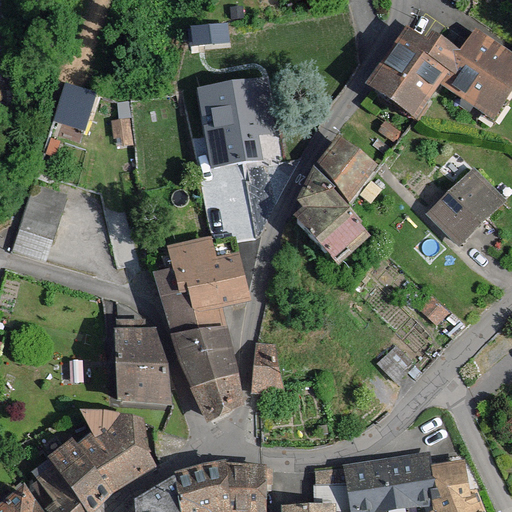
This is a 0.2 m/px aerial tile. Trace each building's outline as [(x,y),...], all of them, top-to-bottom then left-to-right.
[(228,22),(187,27),(189,46),(230,41),(228,22)] [(427,46),(407,32),(365,92),(415,127),(442,89),(494,125),(511,99),(511,54),(478,30),(459,57),(432,38),(427,46)] [(278,133),(269,78),(198,90),(212,171),(266,162),(261,135),(278,133)] [(380,168),(339,139),(317,170),(298,204),(295,227),(335,267),(368,233),(346,209),(380,168)] [(476,167),(429,215),(461,247),(508,199),(476,167)] [(17,256),(50,265),(70,197),(37,188),(17,256)] [(215,236),(168,248),(173,270),(181,299),(189,297),(194,320),(225,313),(255,305),(241,250),(220,255),(215,236)] [(155,274),(175,340),(208,429),(245,410),(230,329),(225,313),(194,320),(189,297),(181,299),(173,270),(155,274)] [(430,296),(418,309),(435,327),(449,313),(430,296)] [(119,405),(172,404),(166,330),(118,329),(119,405)] [(277,342),(261,341),(256,395),(290,392),(277,342)] [(418,363),(399,345),(380,365),(399,383),(418,363)] [(98,438),(86,452),(119,499),(159,465),(147,418),(82,413),(98,438)] [(80,443),(53,462),(88,511),(100,511),(119,499),(86,452),(80,443)] [(437,465),(436,459),(348,464),(350,511),(377,511),(431,509),(439,508),(437,465)] [(88,511),(53,462),(21,490),(38,511),(88,511)] [(439,508),(431,509),(431,511),(485,511),(466,462),(437,465),(439,508)] [(135,502),(134,511),(267,511),(266,468),(180,472),(135,502)] [(345,468),(315,470),(316,502),(347,502),(345,468)] [(0,506),(0,511),(38,511),(21,490),(0,506)] [(316,502),(285,501),(284,511),(340,511),(341,502),(316,502)]
